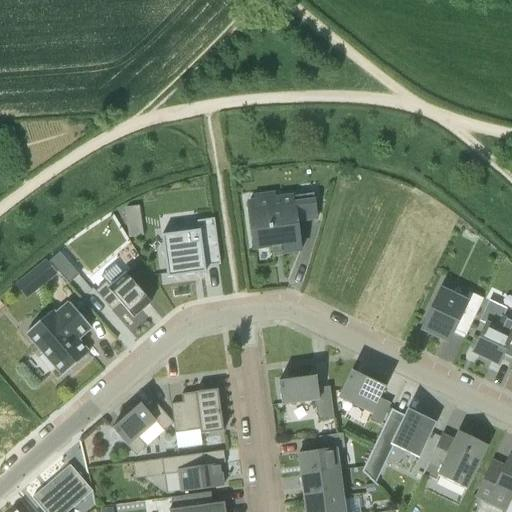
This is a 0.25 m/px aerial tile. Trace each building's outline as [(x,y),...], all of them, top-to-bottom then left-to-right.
[(254,202),(248,203),(254,249),(271,247),(272,254),(281,253),(281,254),(301,251),(297,221),(316,219),(314,199),(301,201),(300,196),(275,199),(274,194),(253,197),(254,202)] [(198,231),(161,236),(167,279),(205,274),(205,268),(220,266),(214,219),(197,222),(198,231)] [(59,253),(49,262),(68,285),(79,276),(59,253)] [(26,276),(37,290),(56,275),(45,261),(26,276)] [(106,283),(95,293),(111,311),(120,304),(133,319),(151,304),(125,275),(110,288),(106,283)] [(439,290),(420,330),(442,340),(448,343),(452,335),(453,331),(466,337),(483,300),(471,294),(467,303),(439,290)] [(52,312),(26,334),(43,354),(38,359),(50,373),(55,368),(63,377),(89,354),(77,341),(91,328),(69,303),(55,315),(52,312)] [(503,357),(511,361),(511,324),(500,319),(495,330),(484,325),(470,355),(498,369),(503,357)] [(338,397),(372,414),(369,420),(380,425),(390,404),(379,399),(384,387),(350,371),(338,397)] [(317,422),(334,419),(329,388),(317,389),(316,377),(278,382),(281,405),(315,401),(317,422)] [(21,408),(0,383),(0,429),(5,425),(3,423),(21,408)] [(182,403),(171,405),(175,434),(200,430),(200,435),(223,432),(217,390),(181,395),(182,403)] [(124,419),(112,429),(135,457),(146,448),(137,438),(155,422),(164,432),(173,424),(157,406),(148,414),(140,405),(124,419)] [(391,410),(362,472),(374,485),(376,487),(377,486),(375,484),(393,447),(415,457),(419,459),(435,424),(415,414),(407,410),(404,416),(393,411),(393,410),(391,410)] [(442,435),(422,475),(436,482),(438,477),(466,490),(487,446),(470,438),(458,432),(456,437),(454,441),(442,435)] [(320,451),(298,454),(301,476),(339,471),(336,449),(344,448),(343,435),(318,438),(320,451)] [(202,456),(162,461),(164,477),(179,475),(182,497),(210,493),(222,491),(219,465),(204,467),(202,456)] [(491,461),(475,497),(506,511),(511,500),(511,457),(510,457),(509,457),(508,458),(506,462),(504,467),(491,461)] [(143,464),(133,465),(135,481),(145,480),(143,464)] [(70,466),(32,498),(43,511),(68,511),(92,492),(70,466)] [(342,493),(339,471),(301,476),(304,498),(342,493)] [(424,489),(427,482),(421,479),(418,487),(424,489)] [(374,485),(365,486),(366,493),(375,492),(374,485)] [(212,505),(210,493),(182,497),(181,497),(171,498),(172,510),(168,511),(225,511),(224,503),(212,505)] [(344,511),(342,493),(304,498),(305,511),(344,511)]
